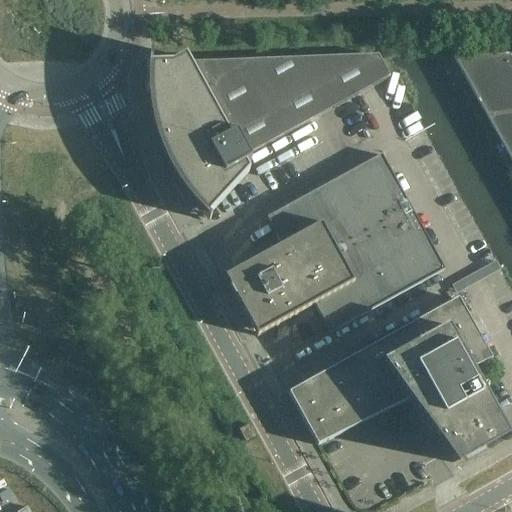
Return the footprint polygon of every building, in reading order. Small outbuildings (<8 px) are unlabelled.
[(511,56),(453,58),(511,163),(511,56)] [(211,189),(211,188),(211,187),(210,186),(210,185),(221,176),(223,179),(251,164),(247,157),(389,79),(377,58),(189,65),(185,58),(172,66),(151,67),(151,62),(149,62),(148,68),(148,75),(147,81),(147,87),(148,94),(148,100),(149,107),(150,113),(151,119),(152,126),(154,132),(155,138),(157,144),(159,150),(162,156),(164,162),(167,168),(170,174),(173,179),(177,185),(180,190),(184,196),(188,201),(192,206),(194,204),(191,200),(203,191),(204,192),(205,192),(206,192),(207,192),(209,192),(210,191),(210,190),(211,189)] [(282,247),(225,279),(257,338),(314,307),(330,334),(445,271),(412,213),(405,217),(399,207),(407,203),(381,156),(266,220),(282,247)] [(288,394),(319,447),(417,393),(421,405),(434,438),(452,464),(505,434),(471,372),(492,361),(458,300),(288,394)] [(249,426),(239,431),(245,442),(255,437),(249,426)]
